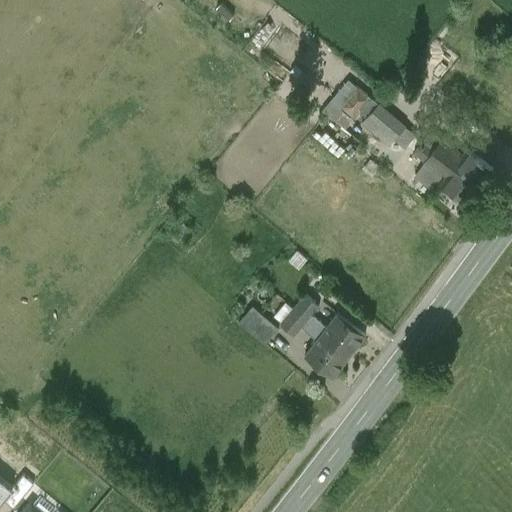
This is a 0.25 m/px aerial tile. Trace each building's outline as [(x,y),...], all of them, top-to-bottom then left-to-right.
[(339,84),(327,97),(339,107),(356,86),(351,82),(345,89),(339,84)] [(370,97),(356,86),(339,107),(353,118),(370,97)] [(352,120),(334,105),(326,114),(344,129),(352,120)] [(463,153),(442,137),(433,148),(424,159),(445,176),(440,181),(466,202),(493,167),(468,147),(463,153)] [(433,148),(423,141),(415,152),(424,159),(433,148)] [(306,294),(293,309),(307,320),(311,314),(319,305),(306,294)] [(293,309),(285,302),(274,316),(282,322),(281,324),(294,335),(301,327),(307,320),(293,309)] [(278,328),(252,305),(238,321),(264,344),(278,328)] [(365,335),(338,312),(326,326),(311,314),(307,320),(349,355),(365,335)] [(349,355),(307,320),(301,327),(316,339),(305,354),(332,376),(349,355)] [(42,511),(31,503),(23,511),(42,511)]
